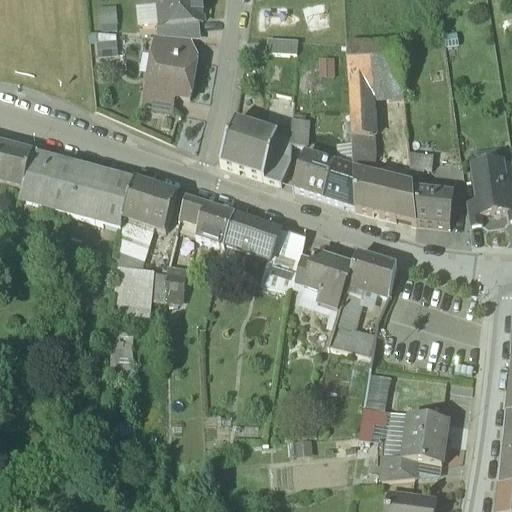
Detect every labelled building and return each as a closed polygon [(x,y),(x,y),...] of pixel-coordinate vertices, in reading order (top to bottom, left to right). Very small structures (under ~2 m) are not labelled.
[(136,0),(138,11),(159,9),(161,31),(192,29),(200,28),(203,28),(200,0),(136,0)] [(102,12),(103,36),(118,36),(117,12),(102,12)] [(200,28),(192,29),(193,46),(201,47),(200,28)] [(192,29),(161,31),(157,31),(158,44),(183,46),(193,46),(192,29)] [(100,62),(119,62),(119,39),(100,39),(100,62)] [(158,44),(156,43),(153,61),(161,62),(161,61),(180,64),(180,63),(183,46),(158,44)] [(347,47),(350,110),(368,109),(404,108),(398,45),(347,47)] [(294,48),(267,46),(266,59),(294,62),(294,48)] [(148,96),(155,98),(161,62),(153,61),(148,96)] [(180,64),(161,61),(161,62),(155,98),(155,99),(174,102),(190,105),(197,66),(180,63),(180,64)] [(323,82),(338,82),(337,64),(322,65),(323,82)] [(174,102),(155,99),(155,98),(148,96),(145,114),(171,118),(174,102)] [(294,103),(271,98),(269,123),(292,130),(293,126),(293,121),(294,103)] [(368,109),(350,110),(353,162),(371,162),(368,109)] [(306,127),(293,126),(292,130),(292,145),(292,147),(306,148),(308,127),(306,127)] [(279,141),(234,127),(220,171),(264,186),(271,167),(279,141)] [(279,141),(271,167),(283,171),(285,163),(291,165),(292,147),(292,145),(279,141)] [(33,160),(0,151),(0,188),(24,195),(26,185),(33,160)] [(353,175),(304,159),(292,195),(355,215),(353,175)] [(118,183),(33,160),(26,185),(33,187),(27,207),(104,231),(118,183)] [(372,185),(371,162),(353,162),(353,175),(355,215),(355,216),(416,230),(413,195),(372,185)] [(271,167),(264,186),(279,190),(291,167),(291,165),(285,163),(283,171),(271,167)] [(501,168),(473,172),(478,206),(480,220),(481,219),(506,216),(508,216),(505,190),(501,168)] [(134,188),(118,183),(104,231),(121,236),(122,223),(134,188)] [(177,201),(134,188),(122,223),(165,237),(177,201)] [(455,200),(413,195),(416,230),(416,229),(450,234),(455,200)] [(478,206),(466,207),(469,231),(483,229),(481,219),(480,220),(478,206)] [(235,219),(206,210),(196,243),(223,252),(224,249),(235,219)] [(280,235),(235,219),(224,249),(267,263),(273,265),(280,235)] [(306,243),(280,235),(273,265),(267,263),(260,292),(293,299),(293,296),(295,288),(301,262),(306,243)] [(340,319),(335,334),(352,338),(365,295),(390,303),(397,272),(358,259),(354,272),(349,290),(348,290),(340,319)] [(354,272),(316,260),(314,266),(306,292),(305,295),(319,300),(319,301),(321,301),(318,312),(340,319),(348,290),(349,290),(354,272)] [(314,266),(301,262),(295,288),(306,292),(314,266)] [(164,298),(167,280),(118,274),(116,291),(152,296),(164,298)] [(186,283),(167,280),(164,298),(184,301),(186,283)] [(149,323),(152,296),(116,291),(113,320),(149,323)] [(352,338),(335,334),(329,355),(371,366),(375,344),(352,338)] [(112,338),(111,352),(110,384),(133,383),(133,338),(112,338)] [(448,429),(409,423),(403,468),(403,469),(418,471),(442,474),(448,429)] [(511,444),(504,444),(499,493),(511,494),(511,444)] [(418,471),(403,469),(403,468),(386,466),(382,490),(415,487),(418,471)] [(511,511),(511,494),(499,493),(497,511),(511,511)] [(436,511),(437,510),(388,503),(386,511),(436,511)]
